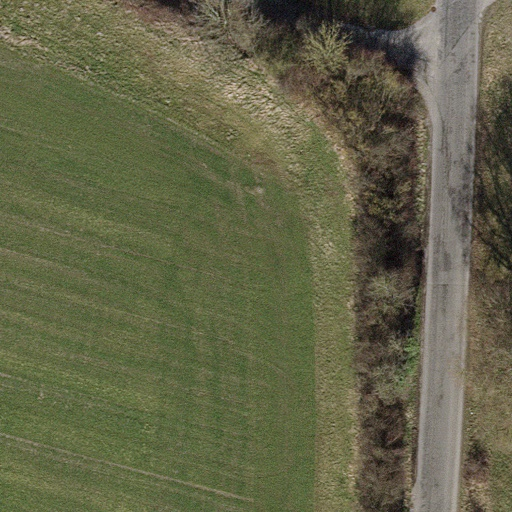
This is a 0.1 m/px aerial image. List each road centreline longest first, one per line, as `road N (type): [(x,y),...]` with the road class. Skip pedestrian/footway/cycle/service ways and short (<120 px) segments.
road 1 (tertiary): [(460,0),(439,511)]
road 2 (track): [(245,0),(455,66)]
